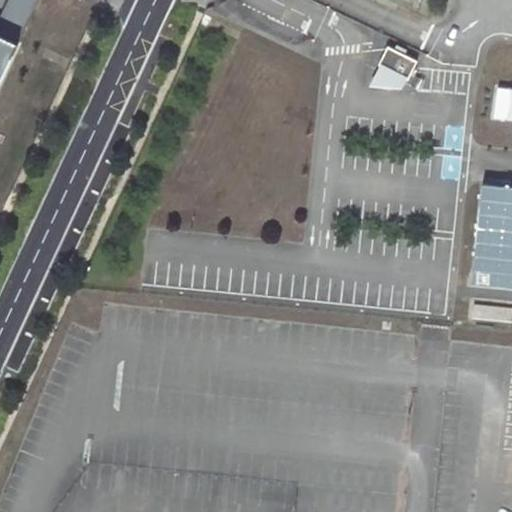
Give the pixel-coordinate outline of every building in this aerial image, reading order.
[(25,31),(38,0),(11,0),(2,21),(25,31)] [(394,90),(405,72),(377,55),(366,73),(369,75),(391,88),(394,90)] [(391,88),(369,75),(358,92),(386,97),(391,88)] [(511,87),(500,87),(498,119),(511,120),(511,87)] [(511,185),(482,183),(472,283),(511,286),(511,185)] [(511,315),(511,309),(473,306),(471,319),(511,323),(511,315)]
